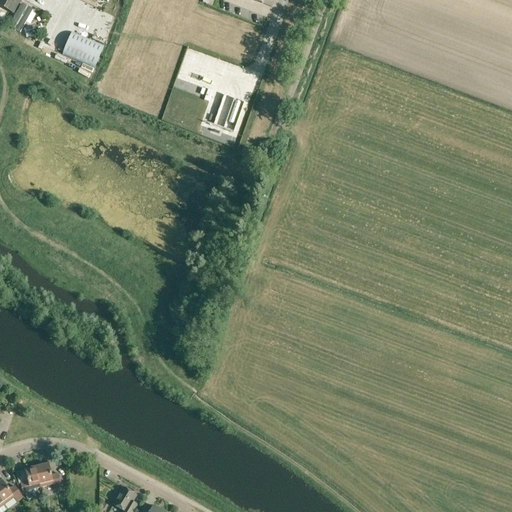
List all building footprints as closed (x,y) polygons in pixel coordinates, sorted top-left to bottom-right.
[(0,0),(0,6),(14,14),(21,0),(0,0)] [(16,25),(13,30),(20,34),(33,10),(26,6),(22,3),(11,23),(16,25)] [(90,19),(86,29),(103,35),(106,25),(90,19)] [(62,55),(94,69),(104,45),(72,31),(62,55)] [(55,51),(61,53),(64,46),(58,44),(55,51)] [(110,71),(115,60),(110,57),(104,68),(110,71)] [(37,467),(41,487),(53,485),(54,489),(62,487),(58,473),(51,475),(48,464),(37,467)] [(25,494),(27,500),(31,499),(34,495),(34,492),(34,489),(41,487),(37,467),(25,470),(27,481),(20,483),(23,495),(25,494)] [(0,482),(0,499),(4,505),(14,498),(17,502),(23,497),(14,486),(8,490),(2,481),(0,482)] [(121,511),(134,511),(137,506),(132,503),(136,496),(123,488),(118,496),(115,493),(111,499),(115,501),(113,505),(122,511),(121,511)]
